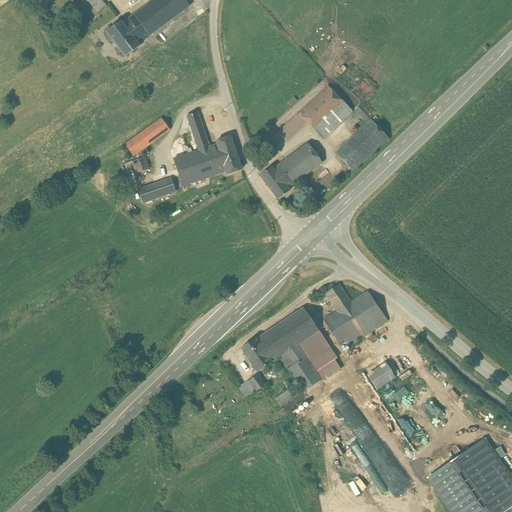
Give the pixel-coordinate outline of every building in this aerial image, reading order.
[(100,0),(89,0),(86,3),(95,14),(105,6),(100,0)] [(185,0),(153,0),(134,15),(150,35),(190,6),(185,0)] [(150,35),(134,15),(122,24),(138,44),(150,35)] [(122,24),(120,22),(106,32),(106,33),(106,34),(112,41),(112,42),(118,49),(124,57),(125,58),(139,46),(138,44),(122,24)] [(328,87),(298,114),(307,123),(316,132),(325,123),(345,105),(328,87)] [(345,105),(325,123),(331,130),(351,111),(345,105)] [(358,108),(349,116),(354,121),(362,112),(358,108)] [(197,113),(187,116),(199,151),(209,147),(197,113)] [(298,114),(278,133),(286,142),(307,123),(298,114)] [(161,118),(148,128),(156,139),(169,130),(161,118)] [(370,120),(335,153),(353,172),(388,139),(370,120)] [(321,138),(331,130),(325,123),(316,132),(321,138)] [(148,128),(124,145),(133,156),(156,139),(148,128)] [(231,137),(216,142),(226,172),(227,175),(241,170),(231,137)] [(307,144),(273,169),(288,188),(322,163),(307,144)] [(209,147),(199,151),(173,159),(182,186),(226,172),(217,145),(209,147)] [(145,157),(132,161),(139,180),(151,175),(145,157)] [(273,169),(272,167),(260,176),(277,200),(290,191),(288,188),(273,169)] [(171,179),(159,183),(163,196),(175,192),(171,179)] [(163,196),(159,183),(138,190),(143,203),(163,196)] [(339,284),(325,294),(337,312),(351,302),(339,284)] [(337,312),(324,321),(339,344),(376,319),(383,314),(368,292),(351,302),(337,312)] [(303,308),(256,340),(271,362),(280,356),(286,352),(296,346),(319,331),(303,308)] [(383,314),(376,319),(381,326),(388,321),(383,314)] [(376,319),(353,335),(357,342),(381,326),(376,319)] [(343,366),(319,331),(296,346),(320,381),(343,366)] [(353,335),(344,341),(348,347),(357,342),(353,335)] [(256,340),(255,339),(241,349),(257,372),(271,363),(256,340)] [(320,381),(296,346),(286,352),(294,364),(288,368),(304,391),(320,381)] [(280,356),(288,368),(294,364),(286,352),(280,356)] [(386,364),(367,377),(376,390),(395,378),(386,364)] [(258,375),(248,381),(255,392),(265,385),(258,375)] [(255,392),(248,381),(238,388),(244,399),(255,392)] [(408,381),(400,385),(424,424),(431,419),(408,381)] [(293,387),(275,399),(280,407),(298,395),(293,387)] [(312,428),(318,415),(307,410),(301,423),(312,428)] [(511,483),(483,441),(430,478),(453,511),(502,511),(511,507),(510,506),(511,505),(511,483)]
